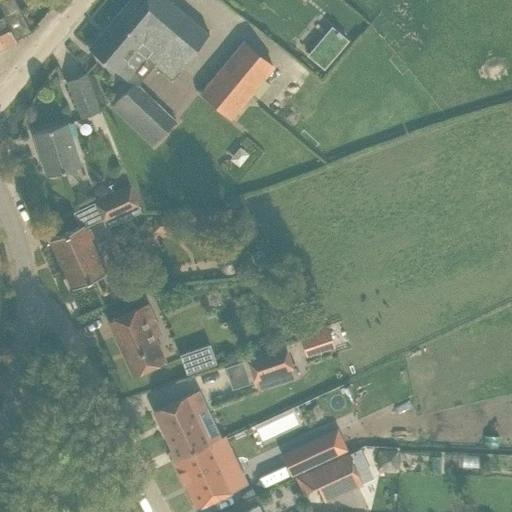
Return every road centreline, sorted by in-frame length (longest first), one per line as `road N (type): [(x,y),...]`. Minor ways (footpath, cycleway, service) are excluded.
road 1 (unclassified): [(162,511),(63,327),(29,300)]
road 2 (unclassified): [(0,446),(29,300)]
road 3 (residential): [(0,96),(82,0)]
